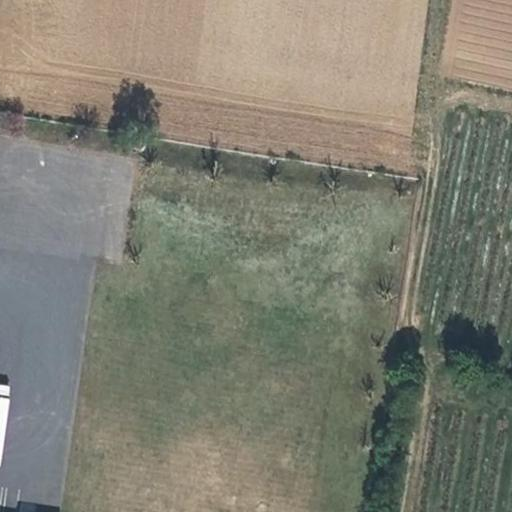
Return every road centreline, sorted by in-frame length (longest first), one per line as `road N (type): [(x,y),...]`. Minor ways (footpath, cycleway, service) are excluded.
road 1 (track): [(511,370),(422,350),(406,333),(448,94)]
road 2 (track): [(422,350),(405,511)]
